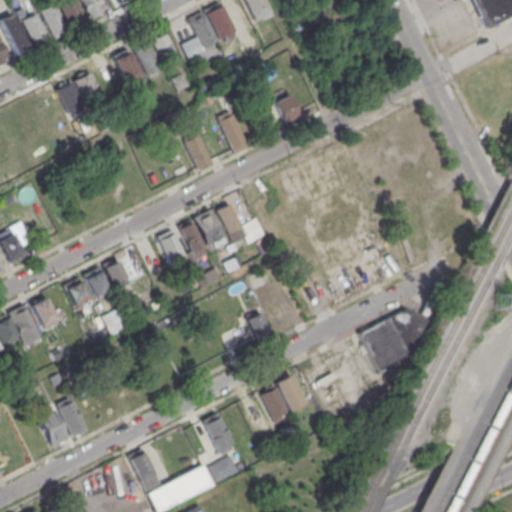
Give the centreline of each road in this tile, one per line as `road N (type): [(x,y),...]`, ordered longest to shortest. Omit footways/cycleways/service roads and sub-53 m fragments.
road 1 (residential): [(511,34),(0,292)]
road 2 (residential): [(441,271),(0,497)]
road 3 (residential): [(484,182),(390,0)]
road 4 (residential): [(0,88),(172,0)]
